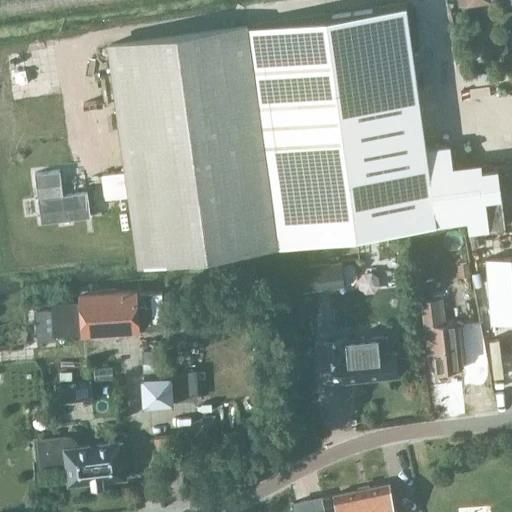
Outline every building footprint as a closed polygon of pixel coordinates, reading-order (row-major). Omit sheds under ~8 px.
[(411,0),(329,11),(359,230),(469,215),(471,230),(505,225),(501,198),(498,167),(481,169),(480,163),(452,166),(449,144),(431,146),(415,28),(411,0)] [(329,11),(249,22),(280,241),(359,230),(329,11)] [(249,22),(107,41),(125,170),(128,195),(138,261),(280,241),(249,22)] [(471,51),(471,52),(471,53),(471,54),(471,55),(471,56),(472,57),(472,58),(473,59),(474,59),(474,60),(475,61),(476,61),(477,62),(478,62),(479,62),(480,62),(481,62),(482,62),(483,62),(484,62),(485,61),(486,61),(487,61),(487,60),(488,60),(488,59),(489,58),(490,57),(490,56),(491,55),(491,54),(491,53),(491,52),(491,51),(491,50),(490,49),(490,48),(489,47),(488,46),(488,45),(487,45),(487,44),(486,44),(485,43),(484,43),(483,43),(482,42),(481,42),(480,42),(479,42),(478,43),(477,43),(476,43),(476,44),(475,44),(474,45),(473,46),(472,47),(472,48),(471,49),(471,50),(471,51)] [(77,152),(98,151),(97,130),(77,131),(77,152)] [(511,321),(511,255),(486,258),(490,323),(511,321)] [(469,261),(461,262),(462,273),(471,272),(469,261)] [(342,262),(310,265),(312,289),(344,285),(342,262)] [(424,278),(424,288),(442,288),(442,278),(424,278)] [(51,311),(38,312),(33,312),(35,341),(40,341),(53,340),(52,337),(82,335),(101,333),(136,331),(139,331),(139,329),(164,327),(161,290),(137,292),(136,289),(79,293),(80,304),(50,306),(51,311)] [(425,326),(428,352),(432,352),(435,371),(461,368),(456,323),(442,324),(440,298),(421,300),(424,326),(425,326)] [(192,323),(186,307),(169,314),(175,329),(192,323)] [(343,380),(344,382),(398,376),(397,350),(387,351),(385,336),(329,341),(333,380),(343,380)] [(142,348),(142,370),(165,370),(165,347),(142,348)] [(171,374),(142,375),(143,399),(171,398),(171,374)] [(71,382),(54,384),(56,401),(73,399),(71,382)] [(37,405),(40,417),(55,414),(52,402),(37,405)] [(40,464),(66,461),(65,447),(77,446),(76,435),(37,439),(40,464)] [(153,437),(154,453),(178,451),(177,436),(153,437)] [(65,447),(66,461),(69,483),(126,477),(122,441),(77,446),(65,447)] [(464,462),(451,464),(456,489),(511,477),(511,452),(508,454),(470,461),(464,462)] [(394,511),(389,483),(334,494),(337,511),(394,511)] [(295,511),(319,511),(316,495),(306,497),(293,500),(295,511)]
